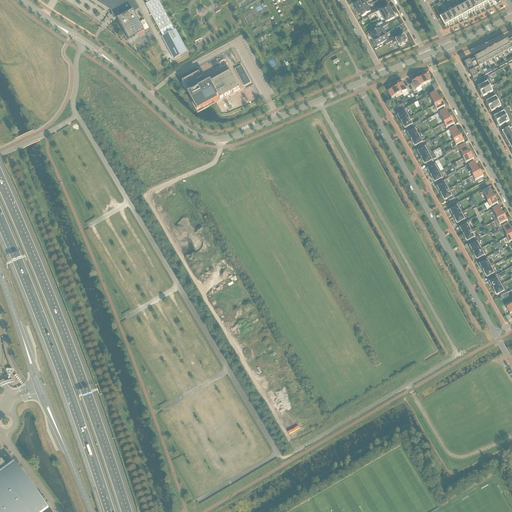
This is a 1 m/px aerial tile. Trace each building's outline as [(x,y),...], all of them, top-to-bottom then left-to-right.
[(96,0),(113,10),(115,14),(113,15),(116,19),(117,18),(118,20),(116,21),(117,21),(118,20),(129,42),(145,33),(133,12),(138,9),(132,0),(96,0)] [(148,3),(146,4),(163,37),(162,37),(174,59),(187,52),(175,30),(174,30),(158,0),(149,0),(147,1),(148,3)] [(367,0),(358,0),(360,3),(355,5),(356,8),(355,9),(357,12),(367,6),(365,3),(368,1),(367,0)] [(472,0),(468,0),(467,1),(473,12),(478,9),(472,0)] [(478,0),(472,0),(478,9),(482,6),(478,0)] [(468,3),(464,5),(468,14),(473,12),(467,1),(468,3)] [(459,7),(458,7),(464,17),(468,14),(464,5),(459,8),(459,7)] [(376,13),(374,10),(370,12),(367,6),(357,12),(359,15),(360,15),(361,17),(367,15),(368,17),(376,13)] [(374,10),(376,13),(379,11),(382,17),(392,11),(391,8),(390,9),(388,6),(381,10),(380,7),(374,10)] [(458,7),(454,10),(459,19),(464,17),(458,7)] [(454,10),(449,12),(454,22),(459,19),(454,10)] [(382,25),(383,27),(383,28),(389,25),(388,22),(395,18),(393,15),(394,15),(392,11),(382,17),(384,21),(382,22),(383,24),(382,25)] [(444,14),(450,24),(454,22),(449,12),(449,13),(445,16),(444,14)] [(444,14),(439,16),(445,27),(450,24),(444,14)] [(383,35),(380,30),(383,28),(383,27),(382,25),(377,28),(378,30),(371,34),(374,40),(383,35)] [(391,42),(392,42),(394,44),(396,42),(398,46),(400,45),(401,46),(405,44),(405,43),(408,41),(406,38),(407,38),(405,34),(399,38),(397,35),(390,39),(391,42)] [(388,38),(385,39),(383,35),(374,40),(377,46),(385,42),(386,45),(391,42),(390,39),(389,40),(388,38)] [(503,43),(507,51),(511,49),(509,43),(511,41),(511,39),(503,43)] [(498,46),(502,54),(507,51),(503,43),(498,46)] [(493,49),(498,56),(502,54),(498,46),(493,49)] [(489,51),(493,59),(498,56),(493,49),(489,51)] [(484,54),(488,61),(493,59),(489,51),(484,54)] [(479,56),(484,64),(488,61),(484,54),(479,56)] [(476,61),(479,67),(484,64),(479,56),(471,61),(473,63),(476,61)] [(470,62),(465,64),(469,72),(474,69),(470,62)] [(235,70),(244,87),(250,84),(240,67),(235,70)] [(474,69),(469,72),(474,82),(477,80),(475,78),(478,77),(474,69)] [(205,82),(204,83),(199,73),(181,82),(185,89),(186,89),(194,105),(200,102),(202,106),(212,100),(214,104),(218,101),(218,100),(233,92),(233,93),(240,89),(231,72),(207,85),(205,82)] [(421,87),(431,81),(427,75),(417,80),(421,88),(421,87)] [(484,84),(478,88),(480,93),(490,87),(493,86),(490,81),(489,78),(488,76),(482,79),(484,84)] [(415,88),(416,90),(421,88),(417,80),(412,83),(412,84),(409,86),(411,90),(415,88)] [(403,83),(398,86),(402,94),(407,91),(408,92),(411,90),(409,86),(405,88),(403,83)] [(402,94),(398,86),(398,87),(388,92),(391,98),(401,93),(402,94)] [(490,87),(480,93),(483,98),(490,94),(491,96),(497,93),(495,91),(493,92),(490,88),(490,87)] [(434,93),(430,95),(435,106),(434,106),(442,102),(441,102),(437,95),(436,95),(434,93)] [(487,104),(486,105),(487,107),(488,106),(489,107),(488,108),(499,102),(501,101),(497,93),(491,96),(493,99),(486,103),(487,104)] [(489,109),(488,109),(489,112),(490,111),(491,113),(498,109),(499,111),(505,108),(504,106),(501,101),(499,102),(488,108),(489,109)] [(442,102),(434,106),(437,111),(438,111),(439,113),(444,110),(443,108),(445,107),(442,102)] [(399,112),(406,108),(403,104),(396,107),(399,112)] [(495,119),(494,119),(495,122),(496,121),(497,122),(496,122),(496,123),(507,117),(509,116),(511,115),(507,107),(505,108),(499,111),(501,114),(494,118),(495,119)] [(401,115),(398,116),(401,122),(401,123),(411,118),(410,117),(407,112),(409,110),(408,108),(399,112),(401,115)] [(444,110),(439,113),(445,123),(452,120),(452,119),(451,120),(447,112),(445,113),(444,110)] [(497,124),(496,124),(497,126),(498,126),(499,127),(506,124),(508,126),(510,125),(511,123),(511,117),(511,115),(509,116),(507,117),(496,123),(497,124)] [(411,118),(401,123),(402,123),(405,129),(413,124),(411,120),(413,119),(412,117),(410,117),(411,118)] [(445,123),(444,124),(446,129),(447,128),(449,131),(454,128),(452,125),(454,124),(452,120),(445,123)] [(504,135),(505,138),(511,134),(511,133),(509,129),(511,127),(510,125),(508,126),(509,129),(502,133),(502,134),(503,136),(504,135)] [(411,140),(411,141),(422,135),(421,133),(418,134),(416,130),(417,129),(415,127),(409,130),(411,133),(408,134),(411,140)] [(454,128),(449,131),(454,141),(461,137),(456,130),(455,130),(454,128)] [(422,135),(411,141),(412,141),(415,147),(424,142),(420,136),(422,135)] [(454,141),(453,141),(456,146),(454,147),(455,150),(463,145),(462,143),(464,142),(461,137),(454,141)] [(424,149),(418,152),(421,158),(421,159),(430,153),(431,153),(427,145),(423,148),(424,149)] [(463,145),(455,150),(457,153),(459,152),(460,151),(464,158),(471,155),(471,154),(470,155),(466,147),(465,148),(463,145)] [(430,153),(421,159),(422,159),(425,165),(434,160),(436,158),(433,152),(430,153)] [(464,158),(463,159),(466,164),(467,163),(468,166),(473,163),(472,161),(474,159),(471,155),(464,158)] [(468,166),(465,167),(468,174),(471,172),(474,176),(481,172),(480,172),(476,165),(474,165),(473,163),(468,166)] [(430,176),(431,177),(440,171),(437,165),(428,170),(431,176),(430,176)] [(440,171),(431,177),(435,183),(444,178),(440,171)] [(474,176),(473,176),(475,181),(476,181),(478,183),(483,181),(481,178),(483,177),(481,172),(474,176)] [(450,189),(446,183),(444,185),(438,188),(438,189),(437,189),(439,192),(439,191),(441,194),(440,194),(440,195),(450,189)] [(452,188),(450,189),(440,195),(441,195),(445,201),(448,199),(453,196),(451,191),(454,190),(452,188)] [(487,203),(495,199),(494,199),(490,191),(489,192),(488,190),(481,193),(482,196),(484,195),(488,202),(487,203)] [(498,204),(495,199),(487,203),(491,211),(497,207),(496,205),(498,204)] [(453,217),(453,218),(463,213),(463,212),(459,206),(455,209),(450,211),(454,217),(453,217)] [(497,207),(491,211),(497,221),(505,216),(504,216),(500,209),(499,210),(497,207)] [(465,211),(463,212),(463,213),(453,218),(454,218),(455,220),(455,221),(456,223),(457,223),(457,224),(466,219),(464,215),(466,213),(465,211)] [(499,229),(501,228),(507,225),(506,222),(508,221),(505,216),(497,221),(495,222),(499,229)] [(463,235),(463,236),(471,231),(468,225),(469,224),(468,221),(462,225),(463,227),(460,229),(463,235)] [(507,225),(501,228),(507,238),(511,235),(511,230),(510,226),(508,227),(507,225)] [(474,229),(471,231),(463,236),(464,236),(465,238),(465,239),(466,241),(467,241),(467,242),(470,240),(474,238),(475,237),(473,233),(475,232),(474,229)] [(473,253),(473,254),(482,248),(479,242),(470,247),(473,253)] [(473,254),(474,254),(475,256),(475,257),(476,259),(477,259),(477,260),(486,255),(482,248),(473,254)] [(483,271),(483,272),(495,265),(494,263),(491,264),(489,260),(480,265),(480,266),(481,269),(482,268),(483,271)] [(487,278),(490,276),(491,279),(497,275),(496,272),(494,273),(491,267),(495,265),(483,272),(484,272),(487,278)] [(492,289),(493,290),(502,284),(499,278),(490,283),(490,284),(491,287),(492,286),(493,289),(492,289)] [(502,284),(493,290),(493,289),(495,292),(494,292),(496,295),(497,295),(500,294),(501,297),(504,295),(507,293),(502,284)] [(41,511),(45,510),(44,509),(13,466),(7,470),(0,460),(0,459),(0,511),(41,511)]
